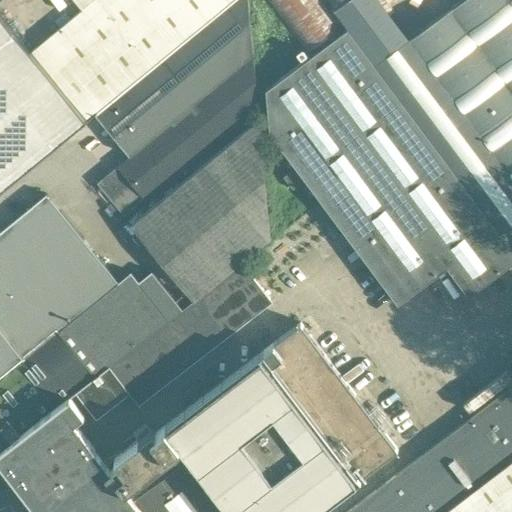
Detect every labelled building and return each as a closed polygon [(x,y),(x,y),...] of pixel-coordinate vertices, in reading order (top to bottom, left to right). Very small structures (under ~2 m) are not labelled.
[(61,0),(49,10),(62,26),(31,51),(86,119),(95,111),(96,112),(232,0),(61,0)] [(232,0),(96,112),(132,155),(100,182),(124,212),(256,104),(246,0),(232,0)] [(511,0),(463,0),(414,37),(384,0),(337,0),(331,5),(348,26),(347,27),(345,24),(262,86),(267,130),(295,166),(282,176),(292,189),(304,179),(350,241),(395,301),(446,264),(467,292),(511,258),(511,0)] [(268,0),(305,48),(341,22),(325,0),(268,0)] [(0,189),(86,119),(31,51),(0,13),(0,189)] [(194,299),(241,262),(270,240),(259,119),(132,223),(194,299)] [(0,375),(117,281),(46,193),(31,206),(32,206),(0,232),(0,375)] [(114,458),(119,464),(111,470),(106,463),(95,449),(73,421),(89,409),(95,416),(129,389),(138,401),(269,297),(241,262),(194,299),(182,308),(170,317),(0,448),(0,461),(26,496),(26,497),(27,497),(38,511),(313,511),(398,448),(300,321),(156,431),(153,428),(114,458)] [(117,282),(117,281),(0,375),(0,448),(170,317),(182,308),(153,271),(141,281),(132,270),(117,282)] [(511,511),(511,384),(475,413),(511,461),(444,511),(511,511)] [(444,511),(511,461),(475,413),(345,511),(444,511)]
